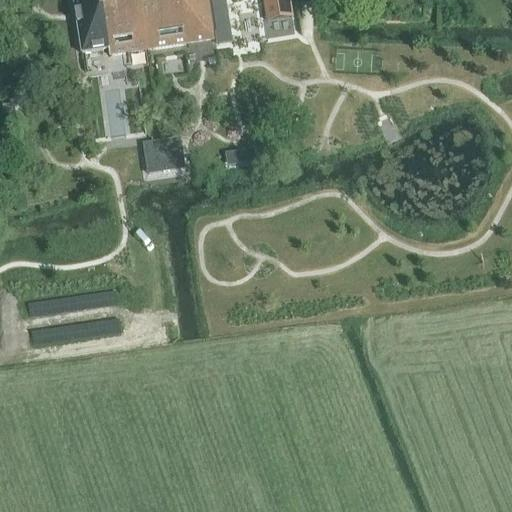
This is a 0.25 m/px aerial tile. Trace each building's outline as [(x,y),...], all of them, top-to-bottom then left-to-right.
[(109,57),(213,41),(207,0),(72,0),(82,56),(108,52),(109,57)] [(263,0),(267,23),(291,19),(289,3),(297,2),(296,0),(263,0)] [(15,106),(2,107),(3,118),(15,117),(15,106)] [(179,141),(161,144),(166,173),(184,170),(179,141)] [(161,144),(143,146),(148,175),(166,173),(161,144)] [(254,153),(227,157),(229,169),(256,165),(254,153)]
